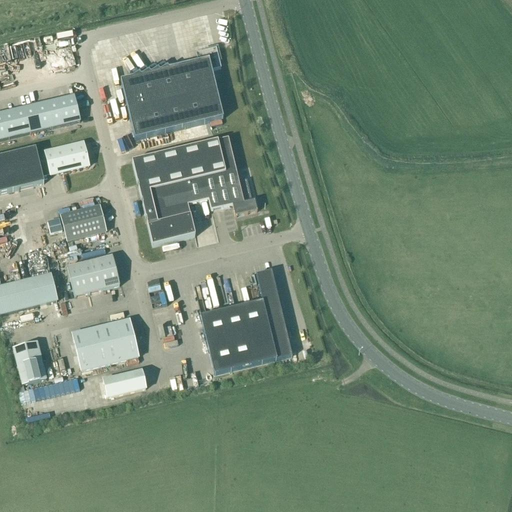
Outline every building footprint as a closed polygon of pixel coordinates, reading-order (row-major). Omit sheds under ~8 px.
[(64,45),(76,44),(75,34),(63,35),(64,45)] [(198,64),(120,83),(134,142),(223,120),(211,72),(221,69),(216,49),(195,54),(198,64)] [(0,142),(79,123),(73,98),(0,115),(0,142)] [(238,183),(228,140),(131,163),(152,249),(195,238),(187,207),(208,202),(211,213),(232,208),(234,219),(257,213),(254,202),(252,203),(247,181),(238,183)] [(42,179),(50,177),(89,168),(83,145),(44,154),(45,157),(37,159),(35,150),(0,158),(0,195),(44,185),(42,179)] [(106,234),(99,208),(60,218),(66,243),(106,234)] [(58,221),(47,224),(50,236),(61,233),(58,221)] [(71,257),(83,254),(80,242),(68,245),(71,257)] [(84,260),(107,255),(106,250),(83,256),(84,260)] [(119,288),(112,258),(67,270),(74,299),(119,288)] [(262,304),(200,319),(214,377),(292,359),(271,273),(255,277),(262,304)] [(0,288),(0,317),(57,303),(50,276),(0,288)] [(233,291),(236,303),(247,300),(244,288),(233,291)] [(138,359),(129,323),(72,337),(81,373),(138,359)] [(45,382),(36,345),(13,351),(22,387),(45,382)] [(199,374),(203,388),(214,384),(209,371),(199,374)] [(141,373),(102,382),(106,400),(145,391),(141,373)] [(175,392),(185,391),(184,378),(174,379),(175,392)] [(22,387),(15,388),(17,395),(24,394),(22,387)] [(81,387),(69,390),(71,399),(83,397),(81,387)]
